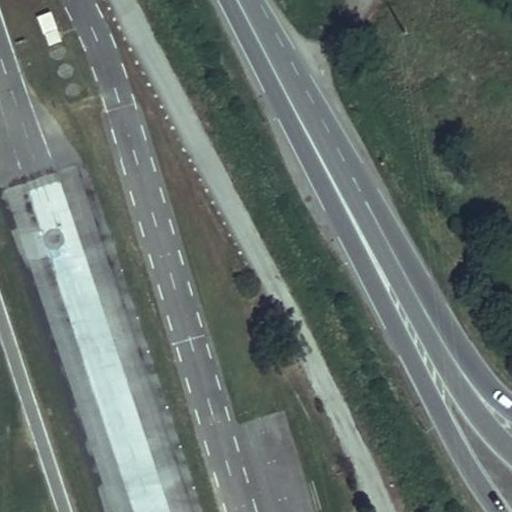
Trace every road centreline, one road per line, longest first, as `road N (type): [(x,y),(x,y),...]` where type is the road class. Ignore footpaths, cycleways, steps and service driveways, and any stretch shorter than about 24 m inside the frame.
road 1 (secondary): [(511,407),(463,347),(386,222),(337,182)]
road 2 (secondary): [(375,261),(440,415),(499,511)]
road 3 (secondary): [(511,454),(470,407),(375,261)]
road 4 (secondary): [(337,182),(236,0)]
